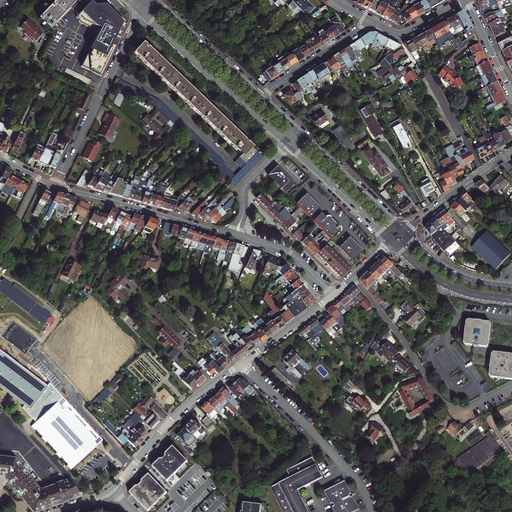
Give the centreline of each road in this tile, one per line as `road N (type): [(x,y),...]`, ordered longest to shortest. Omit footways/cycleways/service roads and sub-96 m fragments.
road 1 (residential): [(353,278),(445,404),(466,407),(511,385)]
road 2 (residential): [(240,362),(349,471),(371,511)]
road 3 (secondary): [(140,10),(288,143)]
road 4 (residential): [(140,10),(55,186)]
road 5 (residential): [(235,234),(55,186)]
road 6 (residential): [(240,362),(165,424),(114,490)]
road 7 (secondary): [(402,231),(298,133)]
road 8 (secondary): [(258,96),(153,0)]
road 9 (secondary): [(288,143),(391,241)]
road 10 (secondary): [(391,241),(444,284),(511,299)]
road 11 (residential): [(511,152),(402,231)]
road 12 (residential): [(368,19),(258,96)]
road 13 (secondary): [(511,287),(449,271),(402,231)]
